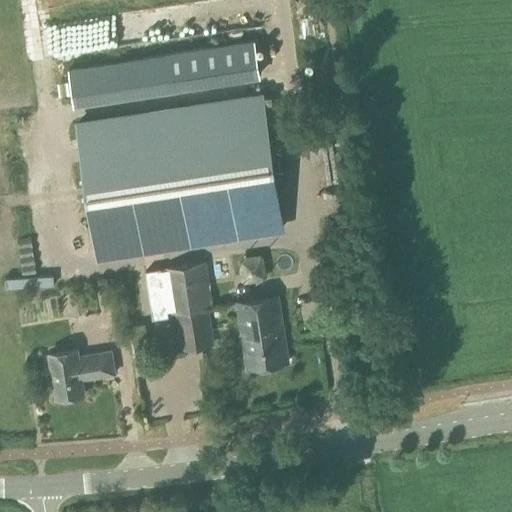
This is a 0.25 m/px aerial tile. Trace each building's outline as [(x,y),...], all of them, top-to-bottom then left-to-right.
[(264,79),(257,41),(71,70),(77,111),(264,79)] [(266,92),(78,124),(99,263),(289,234),(266,92)] [(236,255),(235,280),(260,281),(261,255),(236,255)] [(162,270),(149,273),(156,320),(171,319),(171,313),(175,312),(181,349),(216,343),(210,307),(214,306),(207,265),(165,272),(162,270)] [(290,362),(279,296),(237,303),(248,369),(290,362)] [(82,357),(81,349),(50,354),(54,380),(52,381),(54,393),(55,393),(57,402),(89,397),(86,378),(90,377),(90,382),(119,377),(115,351),(82,357)]
